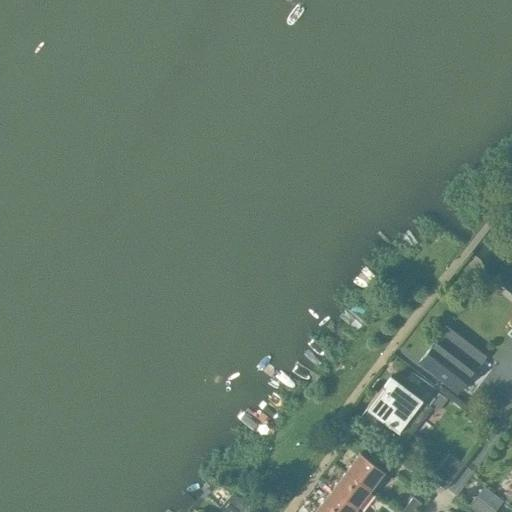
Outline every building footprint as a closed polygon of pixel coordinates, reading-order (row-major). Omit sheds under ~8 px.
[(483,357),(446,327),(418,362),(457,392),(483,357)] [(400,451),(432,409),(437,412),(447,398),(438,392),(428,405),(419,399),(391,377),(359,419),(400,451)] [(358,452),(343,472),(368,491),(383,471),(381,470),(358,452)] [(445,490),(450,484),(464,466),(462,465),(449,455),(431,479),(445,490)] [(343,472),(330,489),(355,507),(368,491),(343,472)] [(328,491),(316,507),(323,511),(351,511),(353,510),(355,507),(330,489),(328,491)] [(232,493),(221,505),(229,511),(257,511),(250,507),(232,493)] [(469,507),(476,511),(496,511),(477,497),(469,507)] [(408,511),(412,511),(419,503),(412,498),(404,509),(408,511)]
